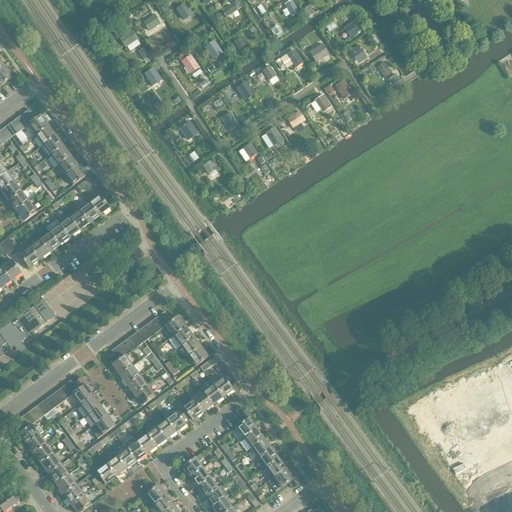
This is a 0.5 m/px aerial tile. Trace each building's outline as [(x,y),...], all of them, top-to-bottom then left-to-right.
[(292,1),(284,5),(292,17),(299,13),(292,1)] [(193,15),(185,4),(176,10),(184,21),(193,15)] [(238,11),(237,8),(234,4),(222,11),(226,18),(238,11)] [(155,16),(144,23),(149,31),(160,24),(155,16)] [(354,22),(344,29),(351,39),(361,31),(354,22)] [(126,48),(138,40),(132,31),(119,39),(126,48)] [(239,51),(248,44),(243,37),(234,43),(239,51)] [(222,54),(214,42),(205,47),(213,60),(222,54)] [(316,64),(329,55),(322,44),(309,53),(316,64)] [(350,52),(354,59),(356,58),(360,64),(368,59),(359,46),(350,52)] [(287,55),(295,69),(303,64),(295,50),(287,55)] [(181,63),(190,75),(200,68),(191,56),(181,63)] [(392,74),(385,63),(377,68),(385,79),(392,74)] [(277,77),(270,67),(262,72),(269,82),(277,77)] [(0,87),(12,78),(5,68),(0,71),(0,87)] [(154,69),(145,75),(152,86),(161,81),(154,69)] [(335,87),(343,101),(353,95),(345,81),(335,87)] [(245,84),(237,89),(243,98),(251,92),(245,84)] [(232,92),(226,95),(231,103),(237,99),(232,92)] [(332,107),(324,95),(314,102),(322,114),(332,107)] [(37,120),(29,110),(25,113),(32,123),(37,120)] [(299,112),(286,120),(292,129),(306,121),(299,112)] [(25,113),(20,117),(27,127),(28,126),(32,123),(25,113)] [(239,126),(232,113),(221,119),(228,132),(239,126)] [(20,117),(15,121),(22,130),(27,127),(20,117)] [(41,117),(37,120),(32,123),(28,126),(36,137),(49,127),(41,117)] [(10,124),(17,134),(22,130),(15,121),(10,124)] [(179,129),(188,142),(198,134),(190,122),(179,129)] [(13,138),(17,134),(10,124),(5,128),(13,138)] [(43,146),(56,137),(49,127),(36,137),(43,146)] [(13,138),(5,128),(1,131),(8,141),(13,138)] [(265,134),(274,147),(284,141),(275,128),(265,134)] [(51,156),(63,147),(56,137),(43,146),(51,156)] [(18,140),(14,143),(19,149),(22,146),(18,140)] [(258,155),(250,144),(243,149),(250,159),(258,155)] [(16,151),(12,145),(8,148),(12,154),(16,151)] [(58,166),(71,157),(63,147),(51,156),(58,166)] [(18,155),(14,158),(19,164),(23,161),(18,155)] [(65,176),(78,167),(71,157),(58,166),(65,176)] [(33,160),(29,163),(33,169),(37,166),(33,160)] [(217,170),(211,161),(203,167),(208,175),(217,170)] [(73,186),(85,177),(78,167),(65,176),(73,186)] [(12,169),(7,173),(0,177),(0,189),(2,192),(14,183),(10,177),(15,173),(12,169)] [(33,175),(29,178),(34,184),(37,181),(33,175)] [(48,180),(43,183),(48,189),(52,186),(48,180)] [(88,180),(78,188),(81,193),(91,185),(88,180)] [(9,202),(22,193),(14,183),(2,192),(9,202)] [(56,191),(52,186),(48,189),(52,194),(56,191)] [(70,199),(76,195),(73,191),(68,195),(70,199)] [(16,212),(29,203),(22,193),(9,202),(16,212)] [(109,209),(100,196),(90,204),(99,217),(109,209)] [(51,207),(54,211),(60,206),(57,202),(51,207)] [(24,222),(37,213),(29,203),(16,212),(24,222)] [(84,208),(80,203),(76,207),(77,208),(79,212),(80,211),(89,224),(99,217),(90,204),(84,208)] [(66,214),(79,231),(89,224),(80,211),(79,212),(77,208),(72,212),(71,210),(66,214)] [(61,217),(56,221),(69,239),(79,231),(66,214),(67,216),(63,219),(61,217)] [(31,221),(34,225),(40,221),(37,217),(31,221)] [(56,221),(46,229),(59,246),(69,239),(56,221)] [(21,236),(26,232),(23,228),(18,232),(21,236)] [(40,241),(49,253),(59,246),(46,229),(36,236),(40,241)] [(13,256),(18,252),(9,239),(4,242),(13,256)] [(40,241),(30,248),(39,261),(49,253),(40,241)] [(10,253),(13,256),(4,242),(0,245),(0,247),(6,256),(10,253)] [(126,253),(135,264),(145,256),(136,245),(126,253)] [(20,256),(29,268),(39,261),(30,248),(20,256)] [(21,274),(12,262),(1,270),(11,282),(21,274)] [(0,288),(1,290),(11,282),(1,270),(0,270),(0,288)] [(0,357),(7,353),(6,352),(11,349),(11,350),(14,347),(16,346),(18,348),(21,346),(21,345),(19,343),(24,340),(24,339),(28,336),(29,336),(42,326),(46,323),(55,317),(49,308),(43,300),(34,306),(34,307),(30,310),(29,309),(16,319),(17,320),(12,323),(12,322),(0,331),(0,357)] [(172,322),(165,312),(160,316),(167,326),(172,322)] [(155,320),(162,329),(166,327),(167,326),(160,316),(155,320)] [(172,322),(167,326),(166,327),(174,337),(186,328),(178,317),(172,322)] [(162,329),(155,320),(150,323),(157,333),(162,329)] [(157,333),(150,323),(145,327),(153,337),(157,333)] [(153,337),(145,327),(140,330),(148,340),(153,337)] [(181,347),(193,338),(186,328),(174,337),(181,347)] [(136,334),(143,344),(148,340),(140,330),(136,334)] [(143,344),(136,334),(131,337),(138,347),(143,344)] [(138,347),(131,337),(126,341),(133,351),(138,347)] [(188,357),(201,348),(193,338),(181,347),(188,357)] [(133,351),(126,341),(121,344),(128,354),(133,351)] [(128,354),(121,344),(116,348),(124,358),(125,357),(128,354)] [(111,352),(119,361),(124,358),(116,348),(111,352)] [(196,367),(208,358),(201,348),(188,357),(196,367)] [(125,357),(124,358),(119,361),(112,366),(120,377),(133,367),(125,357)] [(201,368),(204,373),(209,379),(213,377),(208,370),(214,365),(211,361),(201,368)] [(127,387),(140,377),(133,367),(120,377),(127,387)] [(190,376),(193,380),(199,376),(196,372),(190,376)] [(446,394),(440,396),(442,402),(448,400),(454,416),(449,418),(451,423),(456,421),(462,436),(457,438),(460,443),(464,441),(464,442),(511,422),(511,421),(500,394),(498,388),(501,386),(499,381),(495,382),(493,376),(488,379),(487,376),(446,394)] [(127,387),(128,387),(135,397),(148,387),(140,377),(127,387)] [(215,380),(211,382),(214,386),(223,398),(233,391),(224,378),(217,383),(215,380)] [(73,394),(72,395),(80,406),(93,397),(85,386),(86,385),(82,379),(74,384),(79,391),(73,394)] [(71,381),(67,385),(73,394),(79,391),(74,384),(71,381)] [(175,387),(178,391),(184,387),(181,383),(175,387)] [(67,385),(62,388),(68,398),(72,395),(73,394),(67,385)] [(214,386),(204,393),(213,406),(223,398),(214,386)] [(142,407),(155,397),(148,387),(135,397),(142,407)] [(62,388),(57,392),(64,401),(68,398),(62,388)] [(57,392),(52,396),(59,405),(64,401),(57,392)] [(204,393),(194,401),(203,413),(213,406),(204,393)] [(167,394),(154,403),(157,407),(167,420),(174,429),(176,433),(186,426),(183,422),(187,419),(185,416),(180,410),(171,417),(167,412),(166,413),(160,405),(170,398),(167,394)] [(52,396),(47,399),(54,408),(59,405),(52,396)] [(93,397),(80,406),(88,416),(100,407),(93,397)] [(47,399),(42,403),(49,412),(54,409),(54,408),(47,399)] [(180,404),(177,406),(180,410),(185,416),(187,419),(190,417),(193,421),(203,413),(194,401),(183,408),(180,404)] [(42,403),(38,406),(44,415),(49,412),(42,403)] [(154,403),(148,407),(151,411),(157,407),(154,403)] [(38,406),(33,410),(39,419),(44,415),(38,406)] [(100,407),(88,416),(95,426),(108,417),(100,407)] [(33,410),(28,413),(35,422),(39,419),(33,410)] [(232,431),(232,432),(239,442),(244,438),(256,429),(249,419),(252,417),(246,410),(239,415),(243,421),(244,422),(240,426),(236,428),(236,429),(232,431)] [(28,413),(23,417),(30,426),(31,425),(35,422),(28,413)] [(23,417),(18,421),(25,430),(30,426),(23,417)] [(99,432),(94,435),(97,440),(102,436),(115,427),(108,417),(95,426),(99,432)] [(52,418),(47,422),(52,427),(56,424),(52,418)] [(128,422),(131,426),(137,422),(134,418),(128,422)] [(167,420),(157,428),(166,440),(176,433),(174,429),(167,420)] [(66,423),(62,426),(66,432),(70,429),(66,423)] [(56,433),(60,429),(56,424),(52,427),(56,433)] [(25,430),(19,435),(27,445),(40,436),(39,436),(43,433),(39,427),(35,430),(31,425),(30,426),(25,430)] [(157,428),(147,435),(156,448),(166,440),(157,428)] [(256,429),(244,438),(251,449),(264,439),(256,429)] [(108,436),(111,440),(117,436),(114,432),(108,436)] [(147,435),(137,442),(146,455),(156,448),(147,435)] [(40,436),(27,445),(34,455),(47,446),(40,436)] [(67,438),(63,441),(67,447),(71,444),(67,438)] [(133,438),(123,445),(127,450),(136,462),(146,455),(137,442),(133,438)] [(264,439),(251,449),(252,449),(258,458),(259,459),(271,449),(264,439)] [(81,451),(85,449),(81,443),(77,446),(81,451)] [(123,445),(113,452),(117,457),(126,470),(136,462),(127,450),(123,445)] [(47,446),(34,455),(42,465),(54,456),(47,446)] [(88,451),(91,455),(97,451),(94,447),(88,451)] [(214,452),(218,458),(222,455),(218,449),(214,452)] [(271,449),(259,459),(266,469),(279,460),(271,449)] [(232,463),(236,460),(229,450),(225,453),(232,463)] [(200,455),(183,468),(190,478),(203,469),(199,463),(203,459),(200,455)] [(54,456),(42,465),(49,475),(62,466),(54,456)] [(117,457),(107,464),(116,477),(126,470),(117,457)] [(81,458),(77,461),(81,467),(85,464),(81,458)] [(279,460),(266,469),(273,479),(286,469),(279,460)] [(85,472),(89,469),(85,464),(81,467),(85,472)] [(107,464),(96,472),(106,485),(116,477),(107,464)] [(62,466),(49,475),(56,485),(69,476),(62,466)] [(197,488),(210,479),(203,469),(190,478),(197,488)] [(273,479),(268,482),(276,493),(279,491),(281,489),(289,483),(290,485),(293,489),(293,490),(295,488),(301,484),(296,477),(293,479),(286,469),(273,479)] [(69,476),(56,485),(64,495),(76,486),(69,476)] [(96,478),(92,481),(96,487),(100,484),(96,478)] [(205,498),(218,489),(210,479),(197,488),(205,498)] [(254,484),(250,487),(254,493),(258,490),(254,484)] [(76,486),(64,495),(71,505),(84,496),(76,486)] [(159,486),(146,495),(153,505),(166,496),(159,486)] [(218,489),(205,498),(212,508),(225,499),(228,496),(221,487),(218,489)] [(0,491),(0,507),(3,511),(5,511),(17,503),(10,493),(7,495),(3,490),(0,491)] [(84,496),(71,505),(76,511),(82,511),(91,506),(84,496)] [(166,496),(153,505),(158,511),(164,511),(173,506),(166,496)] [(228,511),(232,509),(225,499),(212,508),(215,511),(228,511)]
